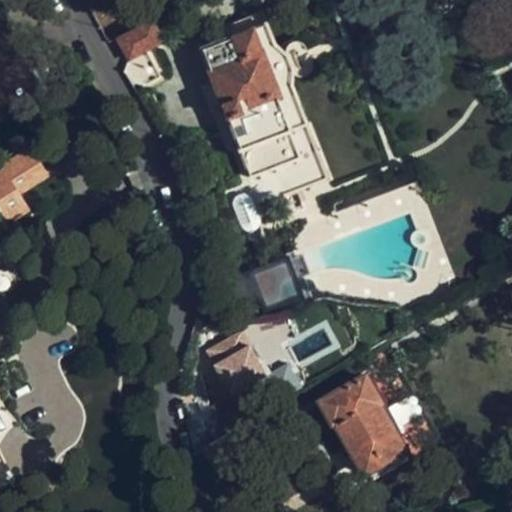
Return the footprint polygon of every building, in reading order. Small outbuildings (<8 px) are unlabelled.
[(128,57),(120,61),(135,87),(160,73),(145,46),(161,37),(149,18),(116,37),(128,57)] [(267,22),(253,28),(280,97),(276,99),(279,107),(230,126),(267,222),(290,213),(283,193),(326,176),(291,86),(276,45),(267,22)] [(215,31),(219,40),(233,35),(229,26),(215,31)] [(222,105),(227,118),(276,99),(280,97),(253,27),(233,35),(200,48),(213,83),(222,105)] [(293,56),(276,45),(291,86),(297,67),(293,56)] [(212,109),(222,105),(213,83),(203,86),(212,109)] [(227,118),(230,126),(279,107),(276,99),(227,118)] [(0,168),(0,209),(7,222),(24,211),(14,194),(44,177),(29,150),(0,168)] [(259,269),(277,311),(293,308),(296,311),(308,305),(305,297),(312,294),(308,286),(301,289),(286,256),(259,269)] [(224,428),(282,396),(269,372),(246,330),(212,348),(237,392),(212,406),(224,428)] [(269,372),(282,396),(300,385),(287,362),(269,372)] [(384,403),(368,376),(324,401),(336,424),(338,422),(372,481),(410,459),(409,456),(410,453),(383,405),(384,403)] [(266,410),(223,434),(213,439),(226,463),(279,433),(266,410)] [(211,411),(190,423),(202,445),(213,439),(223,434),(211,411)]
